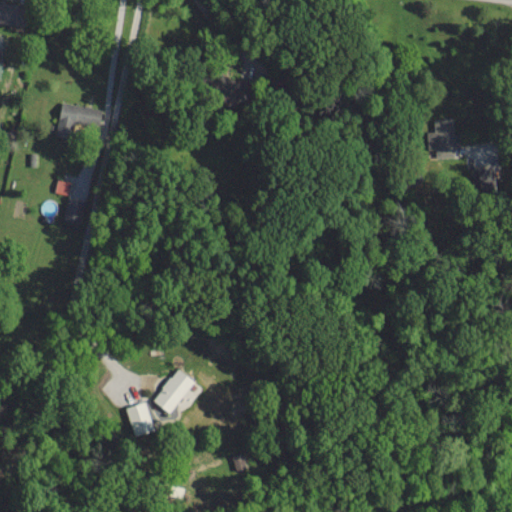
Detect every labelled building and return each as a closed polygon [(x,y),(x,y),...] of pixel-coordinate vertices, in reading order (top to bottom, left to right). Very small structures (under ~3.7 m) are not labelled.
[(0,23),(22,24),(23,4),(0,2),(0,23)] [(235,100),(237,78),(201,74),(199,96),(235,100)] [(100,109),(60,101),(53,134),(69,138),(73,121),(96,126),(100,109)] [(432,130),(425,131),(426,149),(434,149),(434,157),(453,156),(452,145),(458,145),(457,133),(451,133),(451,118),(432,118),(432,130)] [(492,188),(491,168),(474,169),(475,188),(492,188)] [(69,181),(56,178),(53,191),(66,194),(69,181)] [(61,219),(79,224),(85,204),(67,199),(61,219)] [(152,402),(170,413),(190,378),(172,368),(152,402)] [(124,406),(133,435),(153,429),(144,400),(124,406)]
